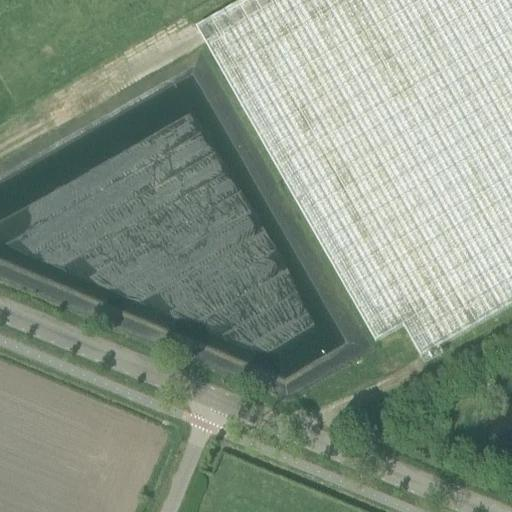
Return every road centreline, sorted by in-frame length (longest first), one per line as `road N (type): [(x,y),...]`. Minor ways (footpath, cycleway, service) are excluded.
road 1 (tertiary): [(485,511),(213,398)]
road 2 (tertiary): [(213,398),(0,309)]
road 3 (unclassified): [(163,511),(213,398)]
